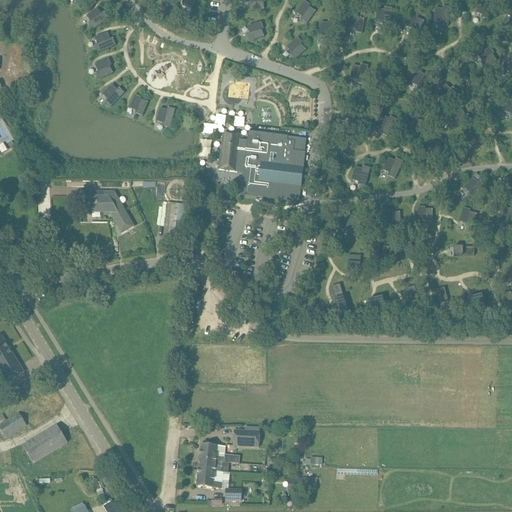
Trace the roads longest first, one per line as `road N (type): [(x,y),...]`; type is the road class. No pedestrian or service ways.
road 1 (unclassified): [(511,341),(279,336),(242,316),(188,263),(167,259),(7,289)]
road 2 (tertiary): [(144,511),(7,289)]
